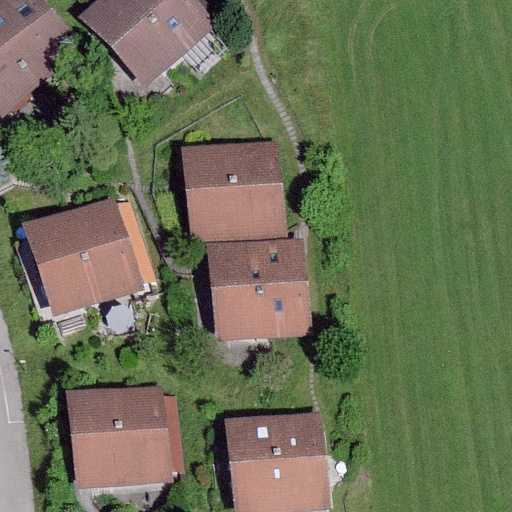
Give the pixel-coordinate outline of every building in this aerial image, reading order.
[(83,49),(36,0),(0,0),(0,119),(4,124),(83,49)] [(109,0),(81,26),(145,95),(217,28),(190,0),(109,0)] [(185,157),(193,245),(288,237),(280,148),(185,157)] [(26,234),(57,325),(145,295),(115,205),(26,234)] [(214,258),(223,349),(314,339),(305,249),(214,258)] [(68,403),(77,495),(172,486),(163,394),(68,403)] [(230,430),(239,511),(334,511),(323,419),(230,430)]
